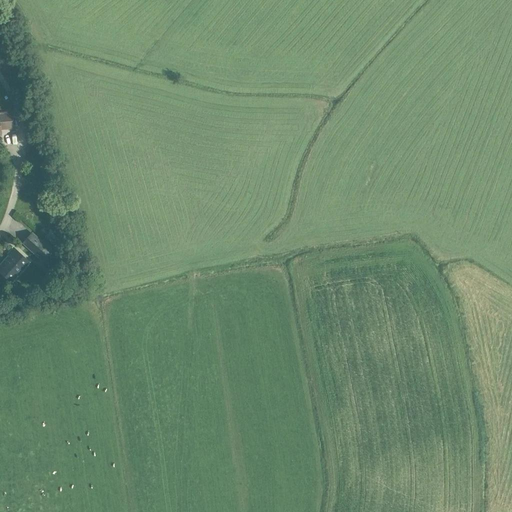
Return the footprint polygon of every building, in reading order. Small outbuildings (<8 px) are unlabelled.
[(0,114),(0,135),(1,135),(0,129),(13,127),(12,113),(0,114)] [(50,232),(45,237),(58,250),(63,244),(50,232)] [(50,250),(39,240),(30,249),(42,260),(50,250)] [(0,271),(12,282),(29,263),(14,250),(10,255),(11,256),(0,268),(0,271)] [(44,265),(52,273),(58,266),(50,258),(44,265)]
